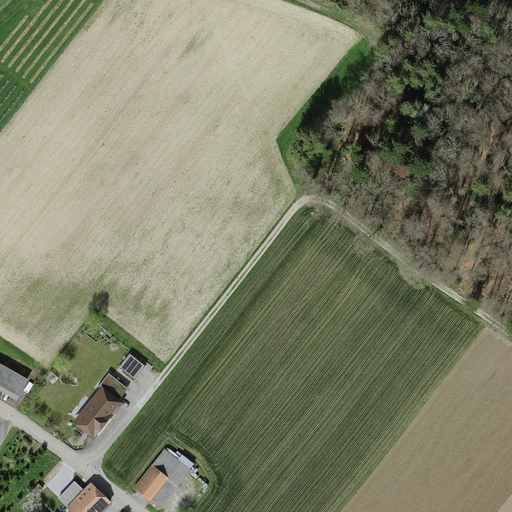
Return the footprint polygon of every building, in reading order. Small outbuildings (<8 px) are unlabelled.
[(130,354),(119,367),(134,379),(145,366),(130,354)] [(28,378),(0,361),(0,388),(17,398),(28,378)] [(147,383),(154,376),(147,369),(140,377),(147,383)] [(117,403),(113,399),(124,386),(109,374),(97,389),(102,394),(78,423),(92,434),(117,403)] [(165,452),(135,490),(151,503),(152,501),(161,508),(194,467),(183,459),(179,463),(165,452)] [(90,484),(81,494),(76,489),(62,503),(70,511),(101,511),(110,504),(90,484)]
